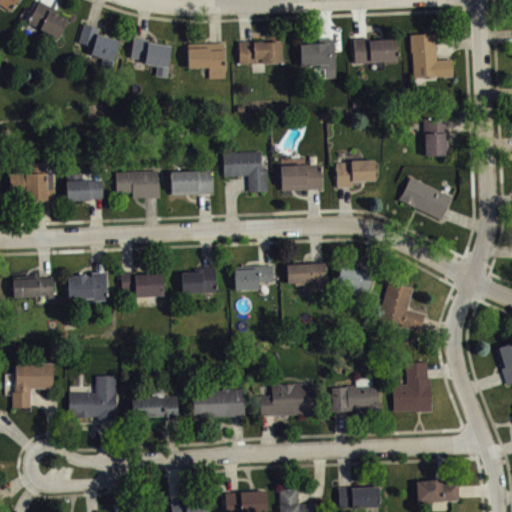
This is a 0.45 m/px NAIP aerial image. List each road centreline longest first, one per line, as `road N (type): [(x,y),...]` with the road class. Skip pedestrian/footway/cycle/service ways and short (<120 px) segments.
road 1 (residential): [(0,243),(378,232),(511,301)]
road 2 (residential): [(499,511),(457,330),(491,198),(478,0)]
road 3 (residential): [(49,475),(240,456),(483,446)]
road 4 (residential): [(129,0),(191,11),(433,0)]
